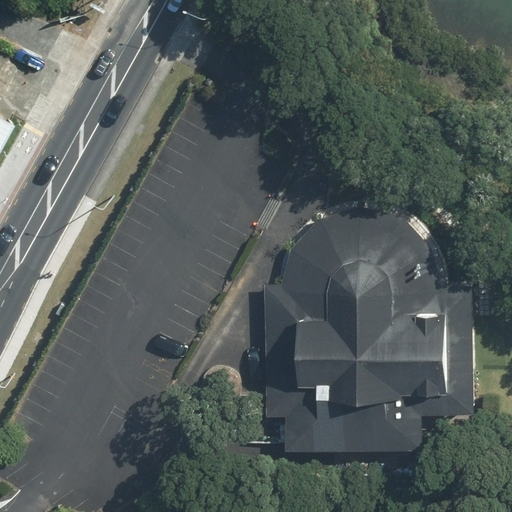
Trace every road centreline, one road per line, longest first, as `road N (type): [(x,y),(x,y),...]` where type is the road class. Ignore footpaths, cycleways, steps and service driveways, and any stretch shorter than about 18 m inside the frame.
road 1 (secondary): [(0,284),(161,0)]
road 2 (track): [(0,15),(118,75)]
